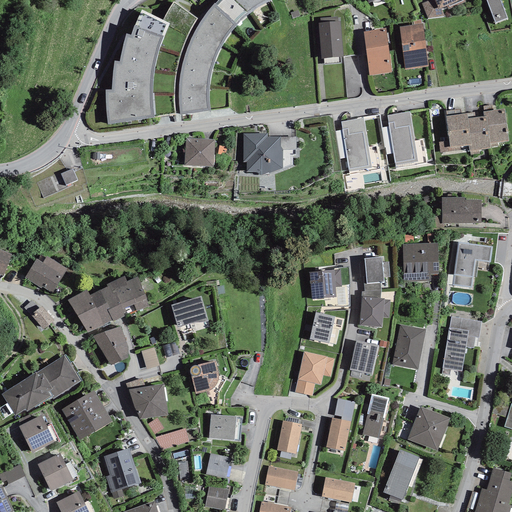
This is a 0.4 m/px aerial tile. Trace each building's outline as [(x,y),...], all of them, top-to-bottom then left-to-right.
[(105,91),(108,126),(210,112),(209,101),(209,89),(211,76),(214,64),(218,53),(224,42),(232,32),(238,24),(248,15),(260,7),(273,1),(272,0),(219,0),(215,5),(209,12),(201,22),(173,3),(168,13),(163,22),(142,12),(135,25),(131,37),(126,36),(119,63),(114,63),(112,91),(105,91)] [(438,11),(434,0),(431,0),(422,4),(428,19),(444,16),(441,9),(438,11)] [(460,0),(434,0),(438,11),(441,9),(462,1),(460,0)] [(499,0),(485,0),(495,23),(506,19),(499,0)] [(340,23),(318,24),(321,60),(343,59),(340,23)] [(404,70),(428,67),(422,25),(399,28),(404,70)] [(369,76),(391,74),(385,30),(363,33),(369,76)] [(504,106),(445,114),(450,152),(509,145),(504,106)] [(409,112),(387,116),(396,165),(418,162),(409,112)] [(363,118),(341,122),(349,171),(372,167),(363,118)] [(285,140),(243,140),(243,174),(285,175),(285,140)] [(220,143),(191,141),(189,173),(218,175),(220,143)] [(63,176),(67,188),(80,184),(76,172),(63,176)] [(481,223),(481,200),(464,200),(464,197),(442,198),(442,223),(481,223)] [(427,234),(427,242),(436,241),(436,234),(427,234)] [(430,274),(439,274),(438,243),(402,244),(403,274),(404,283),(431,282),(430,274)] [(492,247),(458,243),(452,285),(471,288),(475,260),(490,262),(492,247)] [(0,250),(0,275),(3,277),(11,255),(0,250)] [(42,263),(36,259),(24,278),(41,288),(42,287),(52,293),(67,269),(47,256),(42,263)] [(381,257),(364,259),(366,276),(366,284),(380,282),(383,282),(383,277),(382,263),(381,257)] [(323,298),(336,297),(335,287),(342,287),(340,270),(334,270),(309,272),(311,300),(324,299),(323,298)] [(67,300),(87,333),(103,325),(112,320),(113,321),(125,316),(123,313),(126,312),(124,309),(133,305),(136,311),(149,306),(146,299),(147,299),(137,277),(127,281),(124,276),(106,284),(107,286),(90,295),(86,290),(67,300)] [(363,276),(364,291),(381,290),(380,282),(366,284),(366,276),(363,276)] [(361,292),(361,297),(380,298),(381,290),(364,291),(361,292)] [(200,296),(171,305),(177,328),(187,324),(195,323),(202,322),(208,321),(200,296)] [(359,325),(381,327),(382,317),(388,318),(390,300),(384,299),(380,298),(361,297),(359,325)] [(24,308),(31,315),(39,308),(32,301),(24,308)] [(31,315),(43,329),(54,320),(42,306),(39,308),(31,315)] [(335,317),(315,312),(309,339),(328,344),(335,317)] [(468,331),(467,336),(475,337),(478,338),(481,321),(451,317),(449,328),(468,331)] [(426,329),(400,325),(392,365),(418,370),(426,329)] [(120,327),(92,336),(111,365),(128,358),(128,347),(120,327)] [(467,336),(468,331),(449,328),(448,328),(442,368),(441,374),(449,375),(450,370),(461,371),(465,347),(467,336)] [(473,348),(475,337),(467,336),(465,347),(473,348)] [(378,345),(356,340),(349,370),(351,371),(360,373),(371,375),(378,345)] [(162,345),(166,358),(179,354),(176,342),(162,345)] [(141,351),(147,369),(159,366),(154,348),(141,351)] [(315,384),(321,385),(323,375),(330,377),(334,359),(327,357),(303,351),(297,380),(315,384)] [(36,372),(1,394),(15,415),(25,409),(26,412),(51,396),(53,399),(80,381),(64,356),(36,372)] [(219,379),(219,376),(215,361),(197,365),(197,366),(196,365),(195,365),(194,365),(193,366),(192,366),(191,367),(190,369),(190,370),(190,371),(190,373),(190,374),(191,376),(195,394),(208,391),(210,390),(211,390),(213,388),(214,388),(215,386),(216,384),(217,383),(218,381),(219,379)] [(125,384),(128,390),(145,387),(142,378),(125,384)] [(315,384),(297,380),(294,392),(312,396),(315,384)] [(145,387),(128,390),(140,419),(168,415),(163,385),(145,387)] [(94,390),(61,410),(79,440),(112,422),(94,390)] [(389,398),(371,394),(367,414),(362,435),(379,439),(389,398)] [(341,420),(351,422),(355,402),(337,399),(334,415),(341,417),(341,420)] [(507,418),(511,404),(495,399),(491,413),(507,418)] [(450,418),(420,407),(407,440),(437,451),(450,418)] [(18,420),(20,425),(32,420),(30,414),(18,420)] [(236,417),(210,414),(208,438),(234,441),(236,417)] [(20,425),(18,426),(32,453),(54,442),(41,415),(32,420),(20,425)] [(164,428),(157,418),(147,424),(154,435),(164,428)] [(341,420),(332,418),(326,448),(345,451),(351,422),(341,420)] [(285,421),(283,421),(277,450),(296,454),(301,425),(298,424),(285,421)] [(185,429),(155,438),(162,450),(189,442),(185,429)] [(129,448),(104,457),(109,475),(106,477),(111,493),(122,489),(140,484),(129,448)] [(419,457),(399,450),(383,493),(402,500),(419,457)] [(60,453),(37,465),(51,491),(73,480),(72,478),(65,464),(60,453)] [(230,458),(210,454),(206,474),(226,479),(230,458)] [(65,464),(72,478),(76,476),(70,462),(65,464)] [(178,462),(180,481),(189,480),(187,462),(178,462)] [(6,481),(8,484),(25,476),(19,464),(0,473),(0,479),(2,483),(6,481)] [(298,472),(268,466),(264,485),(294,491),(298,472)] [(482,488),(474,511),(509,511),(511,505),(508,505),(511,491),(511,481),(509,480),(511,473),(493,468),(486,490),(482,488)] [(354,483),(325,478),(321,497),(351,503),(354,483)] [(1,486),(0,486),(0,511),(11,511),(14,511),(1,486)] [(228,490),(208,487),(205,507),(224,510),(228,490)] [(122,489),(111,493),(113,499),(124,496),(122,489)] [(88,511),(78,491),(56,502),(60,511),(88,511)] [(157,511),(154,501),(123,511),(157,511)] [(267,503),(261,502),(259,511),(289,511),(291,508),(273,504),(267,503)] [(336,502),(334,511),(346,511),(348,504),(336,502)]
